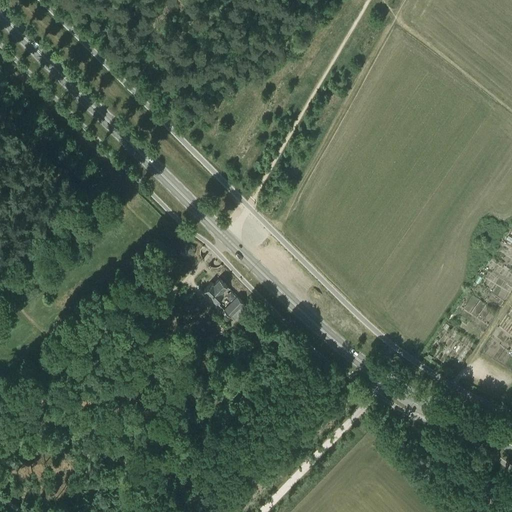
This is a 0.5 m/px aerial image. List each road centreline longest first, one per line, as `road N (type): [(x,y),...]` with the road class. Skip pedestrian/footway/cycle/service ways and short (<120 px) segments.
road 1 (primary): [(511,444),(348,353),(225,238)]
road 2 (primary): [(225,238),(0,14)]
road 3 (track): [(0,460),(193,272)]
road 4 (track): [(264,511),(384,378)]
road 5 (unknown): [(438,408),(511,297)]
